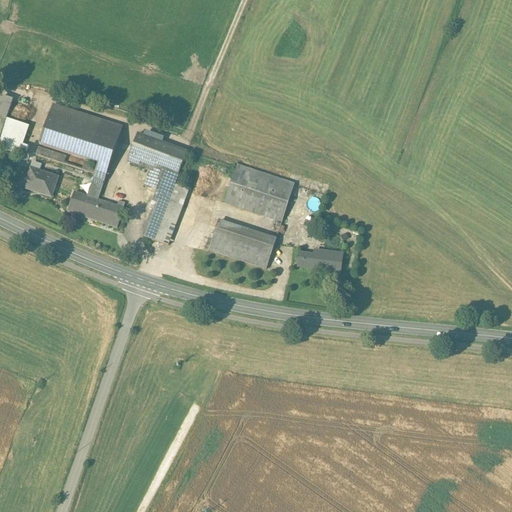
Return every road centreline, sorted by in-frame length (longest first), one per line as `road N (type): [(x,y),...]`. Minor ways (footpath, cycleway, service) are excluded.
road 1 (secondary): [(511,339),(309,319),(144,281)]
road 2 (unclassified): [(144,281),(62,511)]
road 3 (track): [(134,123),(183,139),(243,0)]
road 4 (secondary): [(144,281),(0,218)]
